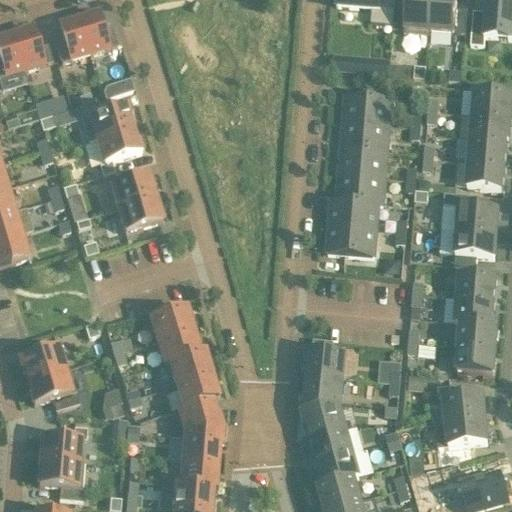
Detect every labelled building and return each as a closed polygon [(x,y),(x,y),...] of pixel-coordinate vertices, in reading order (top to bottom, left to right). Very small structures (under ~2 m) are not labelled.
[(370,27),(392,29),(394,13),(380,12),(380,0),(336,0),(336,10),(371,13),(370,27)] [(429,34),(431,0),(406,0),(403,37),(428,39),(429,34)] [(431,0),(429,34),(454,36),(456,0),(431,0)] [(511,43),(511,0),(487,0),(486,16),(473,15),(470,49),(483,50),(484,41),(511,43)] [(117,51),(112,34),(103,36),(97,17),(78,23),(89,59),(117,51)] [(89,59),(78,23),(58,28),(64,48),(56,50),(61,68),(89,59)] [(52,66),(47,49),(38,52),(32,32),(13,38),(24,75),(52,66)] [(0,82),(24,75),(13,38),(0,42),(0,82)] [(355,62),(354,77),(387,79),(388,65),(355,62)] [(414,72),(413,82),(424,83),(425,73),(414,72)] [(449,74),(448,85),(461,86),(462,75),(449,74)] [(124,97),(135,94),(134,91),(131,83),(125,84),(122,90),(124,97)] [(475,95),(473,119),(509,122),(511,98),(475,95)] [(94,106),(91,97),(81,100),(83,109),(94,106)] [(343,126),(389,130),(391,103),(345,99),(343,126)] [(66,116),(61,101),(47,105),(52,120),(66,116)] [(427,116),(436,117),(437,105),(429,104),(427,116)] [(127,109),(106,116),(102,106),(79,113),(83,124),(90,122),(97,145),(134,133),(127,109)] [(436,117),(427,116),(426,128),(435,128),(436,117)] [(420,131),(421,119),(412,119),(411,130),(420,131)] [(473,119),(471,143),(507,146),(509,122),(473,119)] [(51,120),(39,124),(42,134),(55,131),(51,120)] [(19,130),(16,122),(5,126),(7,134),(19,130)] [(343,126),(341,152),(386,156),(389,130),(343,126)] [(411,130),(410,142),(419,143),(420,131),(411,130)] [(141,157),(134,133),(97,145),(104,168),(99,169),(102,181),(115,177),(111,166),(141,157)] [(471,143),(469,168),(505,171),(507,146),(471,143)] [(40,158),(48,155),(45,144),(36,146),(40,158)] [(341,152),(339,179),(384,183),(386,156),(341,152)] [(424,164),(432,164),(433,152),(425,152),(424,164)] [(48,155),(40,158),(43,169),(52,167),(48,155)] [(432,164),(424,164),(423,176),(431,176),(432,164)] [(505,171),(469,168),(467,192),(503,195),(505,171)] [(405,172),(404,184),(413,184),(414,173),(405,172)] [(120,213),(155,202),(147,178),(110,190),(117,214),(120,213)] [(332,204),(332,205),(382,209),(384,183),(339,179),(337,204),(332,204)] [(404,184),(403,195),(411,196),(412,196),(412,188),(413,184),(404,184)] [(77,188),(65,192),(68,202),(80,199),(77,188)] [(51,205),(59,202),(56,191),(47,193),(51,205)] [(0,220),(13,216),(6,193),(0,195),(0,220)] [(414,195),(413,206),(425,207),(426,196),(414,195)] [(497,213),(467,210),(467,200),(442,197),(441,208),(460,210),(458,235),(494,238),(495,238),(497,213)] [(59,202),(51,205),(54,216),(63,214),(59,202)] [(155,202),(120,213),(117,214),(125,237),(162,226),(155,202)] [(382,209),(332,205),(329,231),(375,235),(377,210),(382,210),(382,209)] [(0,245),(20,239),(13,216),(0,220),(0,245)] [(90,231),(88,223),(76,227),(78,234),(90,231)] [(66,225),(58,228),(61,239),(70,237),(66,225)] [(398,237),(407,238),(408,226),(399,226),(398,237)] [(375,235),(329,231),(327,258),(373,262),(375,235)] [(494,238),(458,235),(456,259),(451,259),(450,270),(461,271),(462,260),(493,263),(495,238),(494,238)] [(398,237),(397,249),(406,250),(407,238),(398,237)] [(20,239),(0,245),(0,271),(27,263),(20,239)] [(95,246),(82,250),(86,261),(98,257),(95,246)] [(459,278),(457,303),(493,306),(495,281),(459,278)] [(413,287),(412,299),(421,300),(422,288),(413,287)] [(421,300),(412,299),(411,311),(420,312),(421,300)] [(493,306),(457,303),(455,328),(459,329),(460,327),(491,330),(491,329),(493,306)] [(157,346),(192,335),(185,311),(150,322),(157,346)] [(95,327),(84,331),(88,343),(98,339),(95,327)] [(459,329),(457,352),(494,355),(496,330),(491,329),(491,330),(460,327),(459,329)] [(198,358),(192,335),(157,346),(164,370),(169,368),(168,367),(199,358),(198,358)] [(408,347),(417,348),(418,336),(409,335),(408,347)] [(305,381),(341,385),(344,358),(332,357),(333,346),(313,344),(312,354),(308,354),(305,381)] [(114,361),(122,359),(119,347),(110,350),(114,361)] [(417,348),(408,347),(407,359),(416,360),(417,348)] [(63,374),(56,351),(19,362),(26,386),(63,374)] [(494,355),(457,352),(455,376),(491,380),(494,355)] [(198,358),(199,358),(168,367),(169,368),(175,390),(210,380),(203,356),(198,358)] [(122,359),(114,361),(118,373),(126,370),(122,359)] [(63,374),(26,386),(33,410),(63,401),(66,411),(78,408),(68,372),(63,374)] [(390,390),(399,391),(400,379),(391,378),(390,390)] [(440,389),(440,378),(410,378),(410,388),(440,389)] [(210,380),(175,390),(182,412),(212,403),(217,402),(210,380)] [(305,381),(302,414),(339,412),(341,385),(305,381)] [(399,391),(390,390),(389,402),(398,403),(399,391)] [(445,426),(484,422),(481,398),(450,401),(449,390),(437,391),(438,403),(443,402),(445,426)] [(128,407),(140,404),(137,395),(126,399),(128,407)] [(212,403),(182,412),(177,414),(185,438),(222,435),(212,403)] [(140,404),(128,407),(131,416),(142,412),(140,404)] [(124,420),(121,408),(111,411),(114,422),(124,420)] [(339,412),(302,414),(310,445),(345,435),(339,412)] [(385,414),(384,422),(396,424),(397,415),(385,414)] [(484,422),(445,426),(448,451),(443,451),(444,463),(457,461),(455,450),(486,447),(484,422)] [(127,429),(126,438),(138,439),(139,430),(127,429)] [(79,468),(81,444),(86,444),(86,433),(74,432),(73,443),(42,440),(40,465),(79,468)] [(222,435),(185,438),(182,466),(219,469),(222,435)] [(352,458),(345,435),(310,445),(317,468),(352,458)] [(387,448),(399,444),(396,436),(385,439),(387,448)] [(138,439),(126,438),(126,447),(138,448),(138,439)] [(399,444),(387,448),(390,456),(401,453),(399,444)] [(352,458),(317,468),(323,490),(353,482),(354,483),(358,482),(352,458)] [(130,462),(129,474),(138,475),(139,463),(130,462)] [(79,468),(40,465),(38,490),(81,494),(84,468),(79,468)] [(181,489),(180,490),(212,493),(212,494),(217,495),(219,469),(182,466),(181,489)] [(499,476),(460,487),(467,511),(484,511),(508,505),(499,476)] [(397,495),(406,492),(403,481),(394,483),(397,495)] [(323,490),(318,491),(324,511),(335,511),(360,505),(354,483),(353,482),(323,490)] [(180,490),(181,489),(176,489),(173,511),(210,511),(212,494),(212,493),(180,490)] [(406,492),(397,495),(401,506),(409,504),(406,492)] [(126,510),(135,511),(136,499),(127,498),(126,510)] [(119,511),(120,503),(110,503),(109,511),(119,511)]
